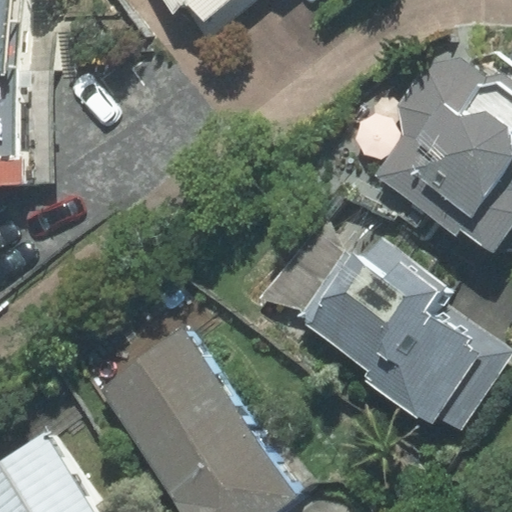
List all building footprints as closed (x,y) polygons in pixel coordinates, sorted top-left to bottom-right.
[(0,0),(0,183),(61,179),(51,64),(56,63),(50,0),(0,0)] [(185,15),(207,43),(264,0),(159,0),(173,24),(185,15)] [(508,224),(511,228),(511,54),(510,53),(432,64),(410,102),(419,132),(398,172),(497,230),(508,224)] [(481,307),(495,281),(446,251),(443,255),(403,233),(398,243),(391,241),(381,256),(361,246),(315,314),(401,366),(395,377),(467,423),(511,353),(511,344),(511,332),(481,307)] [(310,511),(339,489),(204,321),(124,385),(226,511),(310,511)] [(135,511),(67,425),(0,477),(0,509),(2,511),(135,511)]
